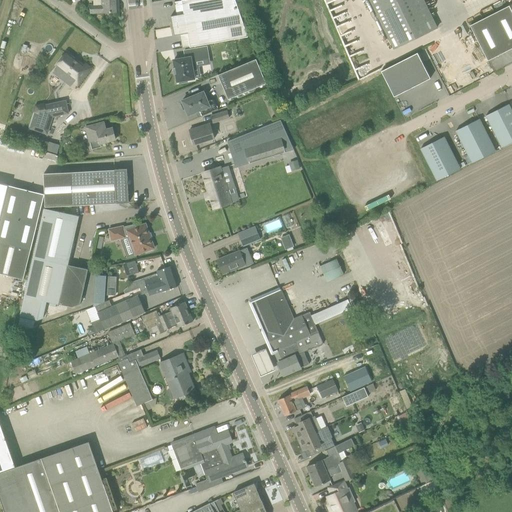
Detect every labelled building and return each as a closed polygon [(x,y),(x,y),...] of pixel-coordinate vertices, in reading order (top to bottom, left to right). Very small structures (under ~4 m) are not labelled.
[(101,0),(101,3),(90,3),(91,13),(104,13),(104,17),(111,17),(110,12),(119,12),(118,0),(101,0)] [(180,0),(174,1),(176,15),(170,16),(172,26),(239,13),(234,0),(180,0)] [(437,28),(423,0),(369,0),(394,49),(437,28)] [(511,48),(511,11),(509,6),(470,25),(488,61),(511,48)] [(239,13),(172,26),(174,35),(180,34),(182,48),(247,36),(239,13)] [(209,59),(207,47),(184,51),(185,58),(173,60),(175,68),(173,68),(174,73),(175,73),(177,81),(179,81),(179,83),(187,82),(186,80),(194,78),(192,67),(196,67),(195,61),(209,59)] [(64,52),(53,65),(61,71),(59,73),(65,78),(62,81),(68,86),(72,81),(75,83),(86,68),(84,66),(83,67),(64,52)] [(417,53),(381,71),(394,97),(430,79),(417,53)] [(19,73),(27,76),(33,57),(24,54),(19,73)] [(218,75),(228,99),(266,83),(256,59),(218,75)] [(345,84),(358,77),(354,70),(341,78),(345,84)] [(203,92),(182,101),(183,102),(181,103),(180,104),(183,110),(184,109),(184,110),(186,109),(188,115),(196,112),(198,118),(218,110),(213,98),(207,101),(203,92)] [(34,112),(29,128),(47,134),(52,118),(68,114),(65,100),(36,107),(34,112)] [(511,142),(511,110),(509,104),(486,116),(502,148),(511,142)] [(213,123),(216,123),(228,119),(226,111),(211,116),(213,123)] [(495,151),(479,119),(456,131),(472,163),(495,151)] [(235,168),(294,150),(281,120),(227,142),(235,168)] [(100,144),(106,142),(115,140),(112,128),(106,130),(103,122),(86,127),(90,142),(92,149),(101,146),(100,144)] [(191,143),(192,144),(194,145),(214,139),(210,123),(189,130),(192,139),(191,141),(191,143)] [(460,169),(444,137),(421,149),(437,180),(460,169)] [(49,142),(46,150),(57,153),(60,145),(49,142)] [(298,160),(289,162),(292,171),(301,169),(298,160)] [(203,173),(214,208),(231,203),(227,190),(235,187),(228,166),(220,169),(220,167),(203,173)] [(127,169),(44,174),(45,207),(129,203),(127,169)] [(0,183),(0,217),(8,185),(0,183)] [(30,250),(42,205),(44,194),(8,185),(0,217),(0,273),(23,279),(30,250)] [(72,307),(80,304),(88,269),(68,265),(79,216),(44,208),(33,258),(16,334),(34,327),(36,320),(37,320),(42,300),(72,307)] [(123,226),(108,229),(111,241),(121,239),(128,237),(132,246),(124,249),(128,258),(135,255),(154,248),(145,224),(137,227),(136,225),(123,227),(123,226)] [(243,246),(261,239),(256,226),(238,233),(243,246)] [(280,237),(285,249),(293,247),(288,234),(280,237)] [(245,249),(217,260),(223,274),(245,265),(246,267),(253,264),(247,248),(245,249)] [(330,260),(319,266),(326,281),(338,275),(330,260)] [(124,266),(126,276),(139,272),(136,263),(124,266)] [(157,274),(138,280),(138,281),(138,282),(140,288),(174,276),(171,266),(162,269),(157,271),(157,274)] [(174,276),(140,288),(142,294),(149,292),(150,296),(163,291),(178,286),(174,276)] [(132,282),(124,290),(125,294),(135,289),(140,288),(138,282),(138,281),(138,280),(137,280),(132,282)] [(116,287),(108,287),(107,296),(116,297),(116,287)] [(261,298),(252,302),(252,303),(253,302),(265,331),(264,332),(273,351),(274,351),(278,359),(280,359),(281,361),(281,362),(289,358),(289,357),(290,356),(289,355),(291,355),(290,352),(299,348),(296,341),(318,332),(315,324),(311,315),(309,312),(293,319),(286,303),(281,290),(261,298)] [(94,306),(86,309),(91,323),(96,333),(145,312),(138,295),(112,306),(109,300),(95,306),(94,306)] [(151,328),(157,326),(189,312),(185,302),(170,308),(172,311),(159,316),(157,310),(142,317),(147,330),(151,328)] [(189,312),(157,326),(161,334),(166,331),(165,330),(178,325),(179,327),(193,321),(189,312)] [(108,332),(113,344),(135,335),(130,323),(108,332)] [(323,343),(318,332),(296,341),(299,348),(290,352),(291,355),(289,355),(290,356),(289,357),(289,358),(281,362),(281,361),(278,363),(284,375),(293,371),(301,368),(310,364),(304,351),(323,343)] [(118,357),(113,344),(71,362),(76,374),(118,357)] [(141,348),(143,353),(156,349),(155,344),(141,348)] [(126,355),(119,358),(117,359),(137,406),(153,399),(138,366),(141,365),(160,357),(157,351),(144,356),(141,349),(126,355)] [(265,351),(251,357),(260,378),(274,372),(265,351)] [(161,363),(167,376),(165,377),(170,388),(168,389),(167,391),(170,398),(172,399),(173,398),(174,399),(185,395),(184,394),(194,390),(185,369),(189,368),(183,354),(161,363)] [(365,366),(343,376),(350,391),(372,381),(365,366)] [(34,370),(27,373),(29,378),(37,375),(34,370)] [(316,386),(322,399),(339,391),(333,379),(316,386)] [(373,384),(367,386),(370,393),(376,390),(373,384)] [(285,416),(294,412),(303,408),(299,399),(309,395),(306,388),(278,400),(285,416)] [(368,396),(364,388),(343,397),(346,406),(368,396)] [(397,395),(388,399),(392,406),(400,403),(397,395)] [(319,430),(321,430),(315,416),(312,417),(309,412),(294,419),(298,426),(293,428),(298,439),(319,430)] [(407,412),(399,416),(404,426),(411,423),(407,412)] [(113,511),(89,441),(15,467),(0,426),(0,498),(4,511),(113,511)] [(193,435),(172,444),(181,470),(204,461),(205,461),(210,459),(213,467),(207,470),(210,478),(196,484),(199,492),(223,482),(221,476),(247,466),(242,454),(231,458),(229,451),(226,444),(232,441),(228,431),(227,431),(228,432),(218,435),(215,426),(214,427),(193,435)] [(311,456),(320,452),(326,449),(327,449),(328,450),(335,446),(331,437),(324,440),(319,430),(298,439),(303,450),(307,448),(311,456)] [(351,438),(335,446),(338,453),(355,445),(351,438)] [(307,466),(311,476),(343,463),(338,453),(335,446),(328,450),(326,450),(329,456),(326,457),(326,458),(322,460),(316,462),(307,466)] [(316,486),(325,482),(330,480),(329,478),(342,472),(345,481),(356,476),(349,460),(311,476),(316,486)] [(414,467),(422,484),(434,479),(426,461),(414,467)] [(347,488),(343,481),(329,488),(332,494),(327,496),(333,510),(330,511),(355,511),(357,511),(353,502),(355,501),(349,487),(347,488)] [(240,509),(236,511),(266,511),(254,483),(233,492),(237,502),(240,509)] [(192,511),(224,511),(218,499),(192,511)]
